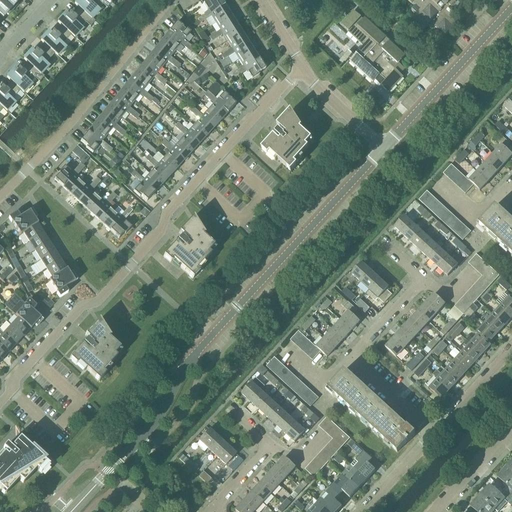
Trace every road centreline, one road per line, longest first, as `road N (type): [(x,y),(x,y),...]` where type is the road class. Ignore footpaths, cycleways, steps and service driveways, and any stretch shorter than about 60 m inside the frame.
road 1 (tertiary): [(70,511),(155,418),(190,360),(383,148)]
road 2 (residential): [(0,402),(301,69)]
road 3 (residential): [(0,197),(169,0)]
road 4 (residential): [(434,434),(350,357),(418,283)]
road 5 (tertiary): [(383,148),(508,11)]
road 6 (residential): [(210,508),(268,445),(232,413)]
